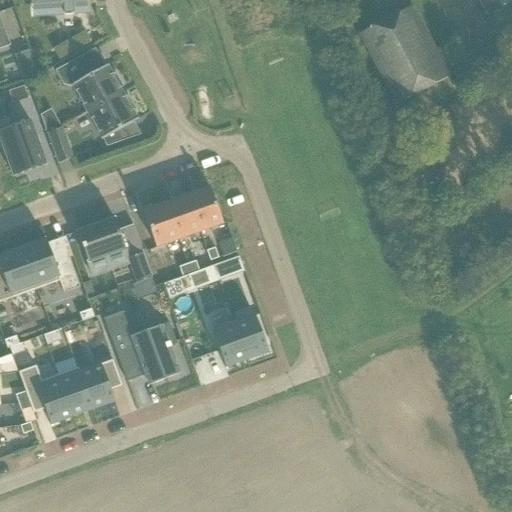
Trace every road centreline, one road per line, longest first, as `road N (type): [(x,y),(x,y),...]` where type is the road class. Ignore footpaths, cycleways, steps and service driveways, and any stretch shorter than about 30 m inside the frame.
road 1 (residential): [(192,154),(230,148),(242,158),(318,366),(0,486)]
road 2 (residential): [(192,154),(0,221)]
road 3 (unclassified): [(116,0),(192,154)]
